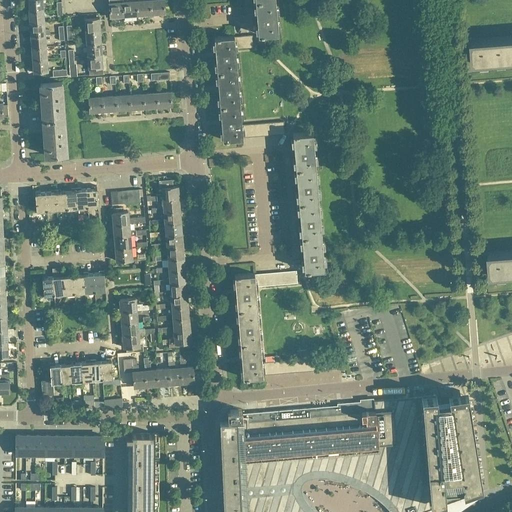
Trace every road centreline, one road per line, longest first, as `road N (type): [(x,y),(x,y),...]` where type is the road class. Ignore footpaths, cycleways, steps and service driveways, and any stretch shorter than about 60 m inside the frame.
road 1 (residential): [(216,400),(511,371)]
road 2 (residential): [(31,418),(20,175)]
road 3 (residential): [(209,418),(31,418)]
road 4 (residential): [(20,175),(196,161)]
road 5 (residential): [(20,175),(7,0)]
road 6 (residential): [(216,400),(205,262)]
road 7 (residential): [(196,156),(185,24)]
